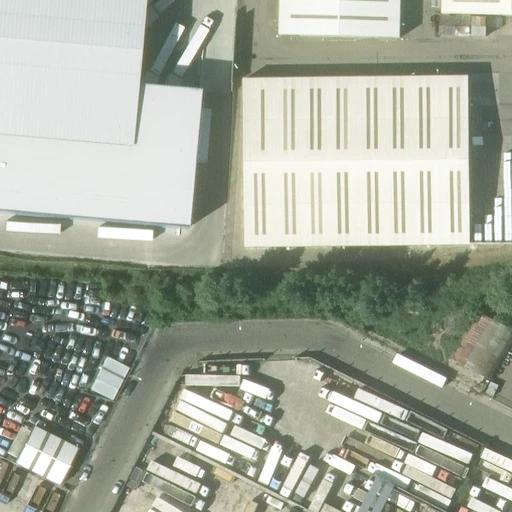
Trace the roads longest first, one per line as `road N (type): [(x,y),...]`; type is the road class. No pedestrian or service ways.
road 1 (unclassified): [(88,511),(166,353),(184,341),(311,336),(511,432)]
road 2 (unknown): [(227,0),(226,47),(511,48)]
